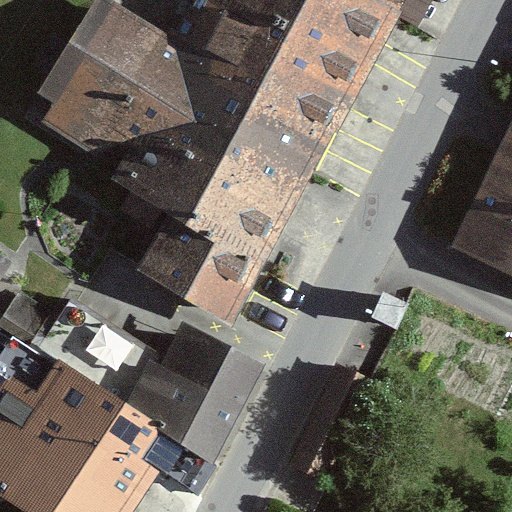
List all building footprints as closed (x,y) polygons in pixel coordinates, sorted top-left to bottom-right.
[(316,137),(386,11),(364,0),(177,0),(150,48),(316,137)] [(391,0),(364,0),(386,11),(391,0)] [(219,319),(316,137),(150,48),(78,10),(21,116),(101,159),(84,190),(151,226),(128,270),(219,319)] [(511,113),(440,254),(511,287),(511,113)] [(251,368),(162,313),(127,369),(46,320),(60,297),(7,264),(0,274),(0,329),(20,342),(199,453),(251,368)] [(192,502),(216,462),(199,453),(20,342),(0,375),(0,500),(19,511),(113,511),(139,470),(192,502)] [(365,380),(333,367),(293,468),(326,480),(365,380)]
